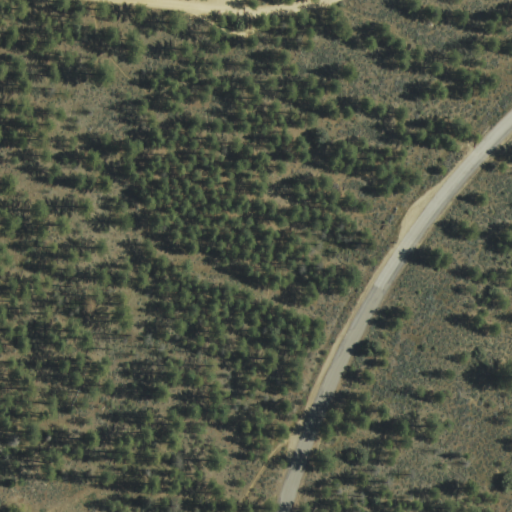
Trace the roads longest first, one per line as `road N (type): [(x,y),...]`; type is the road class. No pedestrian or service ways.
road 1 (residential): [(285,511),(309,432),(377,294),(458,174),(511,120)]
road 2 (residential): [(131,0),(255,13),(327,0)]
